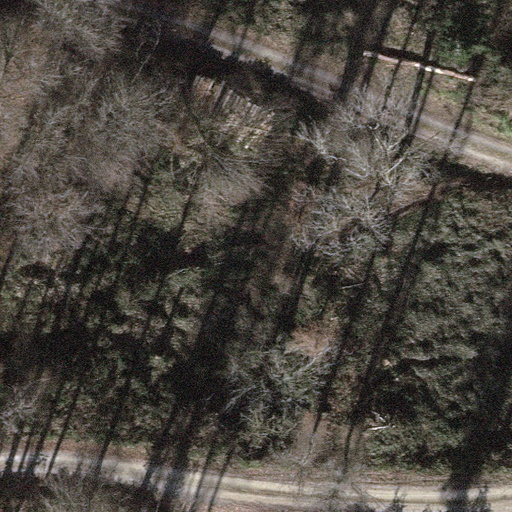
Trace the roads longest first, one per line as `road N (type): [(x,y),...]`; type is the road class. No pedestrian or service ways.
road 1 (track): [(511,491),(469,498),(307,492),(0,455)]
road 2 (track): [(511,160),(100,0)]
